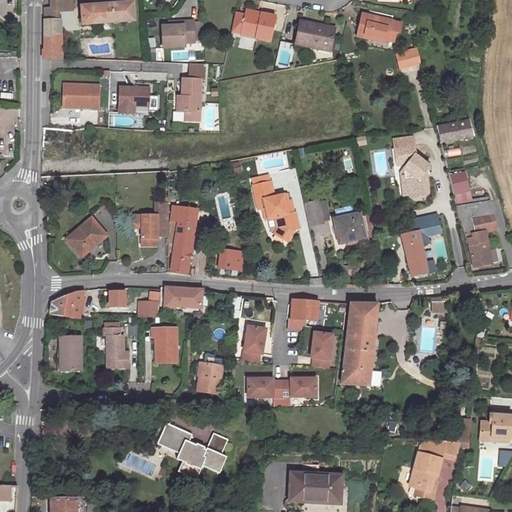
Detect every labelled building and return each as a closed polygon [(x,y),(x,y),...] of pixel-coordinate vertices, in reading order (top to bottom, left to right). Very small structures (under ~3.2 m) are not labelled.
[(132,3),(80,6),(82,25),(95,24),(110,23),(134,21),(132,3)] [(58,11),(58,8),(51,8),(44,8),(44,22),(59,21),(58,11)] [(259,18),(245,15),(245,16),(235,13),(231,32),(241,34),(240,36),(270,42),(275,17),(260,14),(259,18)] [(391,21),(361,14),(356,37),(369,39),(369,37),(386,41),(391,21)] [(60,37),(59,21),(44,22),(44,37),(60,37)] [(168,26),(161,27),(162,48),(184,48),(184,43),(194,43),(193,42),(198,41),(198,22),(193,23),(193,21),(173,22),(173,26),(168,26)] [(316,26),(300,22),(295,45),(329,52),(333,32),(316,28),(316,26)] [(60,37),(44,37),(44,49),(41,49),(42,60),(61,60),(60,37)] [(291,63),(291,43),(281,42),(280,63),(291,63)] [(417,50),(408,52),(407,52),(402,53),(406,67),(420,63),(417,50)] [(402,53),(395,55),(399,69),(406,67),(402,53)] [(190,64),(190,79),(200,80),(201,65),(190,64)] [(199,113),(200,80),(190,79),(182,79),(181,97),(181,102),(177,101),(176,112),(184,113),(199,113)] [(99,86),(63,85),(62,108),(89,109),(89,110),(98,110),(99,86)] [(149,89),(119,87),(117,113),(135,114),(135,107),(148,107),(149,89)] [(263,110),(259,89),(236,93),(238,106),(229,108),(234,131),(258,126),(256,112),(263,110)] [(198,122),(199,113),(184,113),(183,121),(198,122)] [(472,136),(469,121),(435,128),(439,143),(445,141),(472,136)] [(106,146),(106,129),(47,129),(46,146),(106,146)] [(410,137),(394,140),(395,148),(412,146),(410,137)] [(412,146),(395,148),(394,148),(396,165),(402,164),(403,168),(405,184),(409,184),(410,194),(415,198),(424,197),(427,192),(424,163),(414,155),(413,146),(412,146)] [(403,195),(410,194),(409,184),(405,184),(403,168),(400,172),(403,195)] [(272,183),(254,186),(258,210),(266,209),(267,216),(270,215),(271,220),(278,218),(280,228),(275,234),(284,241),(291,231),(291,228),(298,226),(296,214),(294,215),(289,216),(284,196),(276,198),(272,183)] [(289,216),(294,215),(292,203),(289,203),(288,196),(284,196),(289,216)] [(307,204),(312,227),(332,223),(327,199),(307,204)] [(489,215),(492,215),(489,202),(456,207),(465,244),(468,244),(473,267),(491,264),(488,251),(483,232),(473,234),(470,218),(489,215)] [(159,203),(157,209),(167,213),(169,206),(159,203)] [(197,210),(173,206),(171,222),(194,225),(197,210)] [(354,207),(338,210),(339,216),(355,213),(354,207)] [(359,214),(333,220),(338,244),(364,238),(359,214)] [(493,230),(489,215),(470,218),(473,234),(483,232),(493,230)] [(168,238),(168,216),(133,217),(134,225),(142,225),(143,238),(143,248),(159,247),(159,238),(168,238)] [(91,219),(66,240),(80,256),(92,246),(94,248),(107,237),(91,219)] [(172,254),(170,274),(186,276),(189,256),(190,251),(194,225),(171,222),(170,254),(172,254)] [(134,225),(134,238),(143,238),(142,225),(134,225)] [(291,231),(284,241),(286,242),(298,226),(291,228),(291,231)] [(400,235),(403,245),(410,278),(427,274),(426,269),(432,268),(430,260),(425,261),(420,243),(426,241),(424,230),(400,235)] [(243,252),(220,250),(218,268),(241,271),(243,252)] [(488,251),(491,264),(497,262),(495,250),(488,251)] [(356,267),(343,267),(342,275),(356,275),(356,267)] [(111,288),(110,300),(120,300),(120,287),(111,288)] [(167,287),(167,308),(207,309),(207,287),(167,287)] [(50,314),(65,317),(79,319),(80,312),(82,299),(84,290),(75,291),(51,302),(50,314)] [(241,311),(243,295),(234,294),(232,310),(241,311)] [(138,317),(158,317),(159,302),(139,300),(138,317)] [(316,320),(318,301),(292,300),(291,319),(316,320)] [(446,302),(433,302),(433,311),(446,311),(446,302)] [(348,315),(376,318),(377,304),(349,303),(348,315)] [(346,333),(374,336),(376,318),(348,315),(346,333)] [(244,360),(261,363),(263,354),(268,355),(273,328),(251,324),(244,360)] [(105,336),(106,368),(129,368),(129,356),(124,357),(124,351),(124,335),(120,334),(120,327),(103,327),(103,336),(105,336)] [(156,338),(156,363),(177,363),(176,328),(152,328),(152,338),(156,338)] [(314,368),(335,368),(336,332),(315,332),(314,368)] [(346,333),(341,384),(370,386),(374,336),(346,333)] [(63,354),(64,370),(81,371),(81,337),(60,337),(60,354),(63,354)] [(203,363),(222,366),(223,359),(215,358),(215,355),(205,354),(203,363)] [(197,391),(218,395),(222,366),(203,363),(201,377),(199,376),(197,391)] [(282,397),(282,380),(273,380),(273,378),(248,378),(248,397),(282,397)] [(290,380),(282,380),(282,397),(316,396),(316,378),(290,378),(290,380)] [(511,416),(490,414),(489,423),(481,422),(479,440),(491,441),(491,437),(508,439),(510,439),(510,436),(511,424),(511,423),(511,416)] [(470,443),(471,419),(458,419),(457,443),(460,443),(470,443)] [(178,454),(176,459),(182,462),(178,472),(197,480),(203,466),(220,474),(227,457),(221,454),(228,440),(213,433),(206,449),(205,449),(205,447),(196,443),(196,445),(194,448),(188,445),(189,442),(192,435),(167,423),(157,444),(178,454)] [(421,441),(411,477),(409,486),(424,491),(422,498),(431,501),(435,485),(434,485),(431,484),(433,478),(435,479),(440,461),(446,442),(421,441)] [(440,461),(457,466),(460,447),(460,443),(457,443),(446,442),(440,461)] [(301,498),(340,500),(342,475),(290,473),(288,501),(300,502),(301,498)] [(0,501),(15,501),(15,486),(0,485),(0,501)] [(76,498),(50,498),(50,511),(76,511),(77,502),(81,502),(81,495),(76,495),(76,498)] [(88,495),(87,510),(96,511),(97,495),(88,495)]
